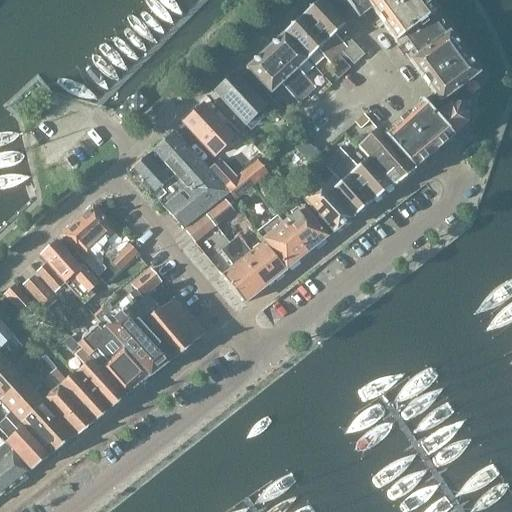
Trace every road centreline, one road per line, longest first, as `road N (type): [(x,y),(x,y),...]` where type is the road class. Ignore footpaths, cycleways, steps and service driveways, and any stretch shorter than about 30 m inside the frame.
road 1 (residential): [(235,332),(3,511)]
road 2 (unclassified): [(257,360),(459,187)]
road 3 (residential): [(443,168),(235,332)]
road 4 (unclassified): [(70,511),(257,360)]
road 5 (residential): [(235,332),(109,180)]
road 6 (residential): [(109,180),(236,66)]
road 7 (residential): [(109,180),(0,282)]
